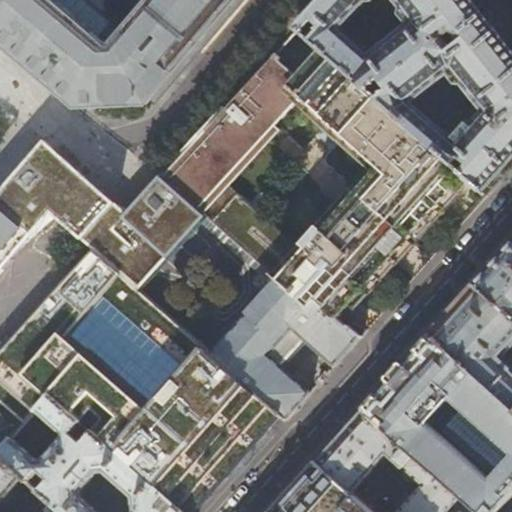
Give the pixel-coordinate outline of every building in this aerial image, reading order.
[(0,0),(0,42),(74,108),(143,107),(234,0),(0,0)] [(477,0),(322,0),(296,29),(366,90),(379,80),(383,85),(432,45),(488,13),(477,0)] [(511,43),(488,13),(432,45),(383,85),(388,90),(377,100),(463,174),(488,196),(511,168),(511,43)] [(309,310),(317,302),(338,321),(395,254),(463,174),(377,100),(366,90),(296,29),(161,178),(197,211),(249,258),(277,282),(309,310)] [(108,198),(46,142),(13,177),(0,193),(0,279),(57,217),(93,251),(130,283),(197,211),(161,178),(145,195),(132,209),(126,215),(108,198)] [(511,243),(500,257),(430,335),(455,357),(463,347),(472,354),(464,365),(511,408),(511,243)] [(93,251),(0,353),(0,358),(47,400),(51,396),(185,511),(196,511),(235,468),(281,415),(213,356),(130,283),(93,251)] [(277,282),(213,356),(281,415),(287,420),(300,405),(311,393),(268,356),(283,340),(292,329),(335,366),(361,337),(349,327),(347,329),(338,321),(317,302),(309,310),(277,282)] [(430,335),(398,371),(362,411),(414,457),(461,497),(477,511),(496,511),(499,509),(511,495),(511,408),(464,365),(455,357),(430,335)] [(47,400),(36,412),(61,436),(39,462),(13,438),(0,452),(0,457),(3,460),(23,477),(62,511),(185,511),(51,396),(47,400)] [(447,511),(461,497),(414,457),(362,411),(341,434),(316,462),(353,493),(387,454),(404,469),(422,485),(398,511),(447,511)] [(0,511),(0,505),(23,477),(3,460),(0,463),(0,511)] [(374,511),(353,493),(316,462),(291,489),(271,511),(374,511)] [(511,511),(511,495),(499,509),(503,511),(511,511)]
